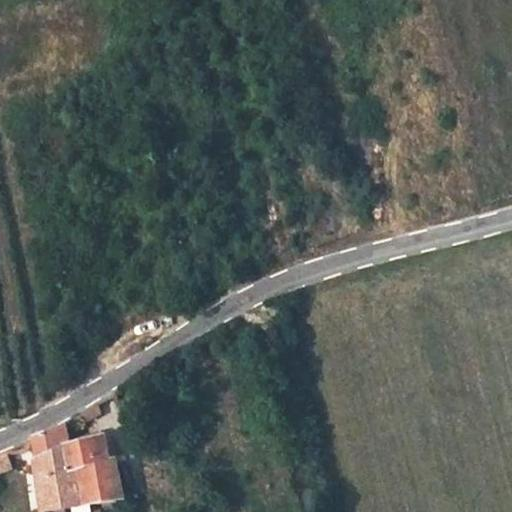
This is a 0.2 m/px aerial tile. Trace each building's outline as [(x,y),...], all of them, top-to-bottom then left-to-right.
[(94,410),(97,415),(104,411),(101,405),(94,410)] [(90,419),(97,415),(94,410),(87,414),(90,419)] [(71,446),(67,425),(62,428),(66,447),(71,446)] [(38,459),(46,511),(64,511),(65,509),(85,506),(78,468),(72,470),(66,447),(62,428),(35,438),(38,459)] [(112,501),(104,462),(111,461),(107,437),(71,446),(66,447),(72,470),(78,468),(85,506),(112,501)] [(0,455),(0,472),(13,467),(8,452),(0,455)]
